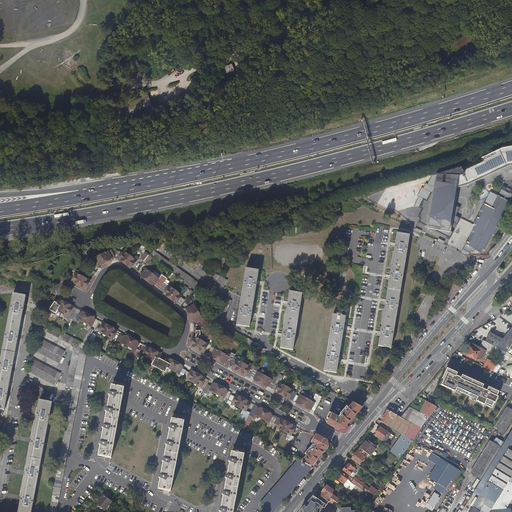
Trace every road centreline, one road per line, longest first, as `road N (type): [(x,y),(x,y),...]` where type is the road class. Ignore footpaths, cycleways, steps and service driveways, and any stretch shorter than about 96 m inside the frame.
road 1 (motorway): [(0,229),(227,186),(511,108)]
road 2 (motorway): [(511,87),(296,150),(80,194)]
road 3 (secondary): [(355,434),(511,265)]
road 4 (secondary): [(511,240),(376,405)]
road 5 (residential): [(172,354),(320,427)]
road 6 (residential): [(183,347),(186,319),(122,267),(109,267),(89,296)]
road 7 (residential): [(320,427),(183,347)]
